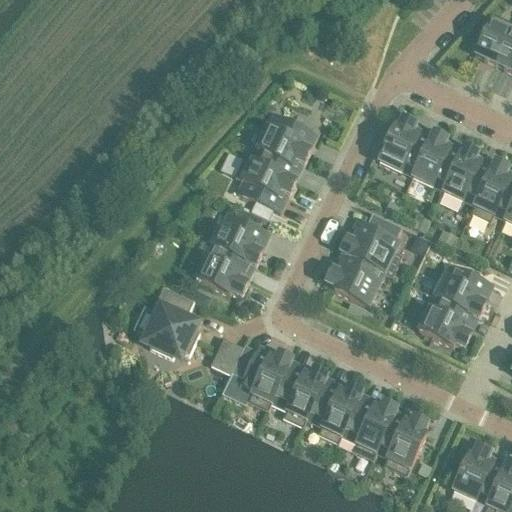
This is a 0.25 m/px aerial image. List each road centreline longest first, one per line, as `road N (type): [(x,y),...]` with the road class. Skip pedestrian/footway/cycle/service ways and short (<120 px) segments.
road 1 (residential): [(465,411),(275,320),(396,70)]
road 2 (residential): [(511,126),(396,70)]
